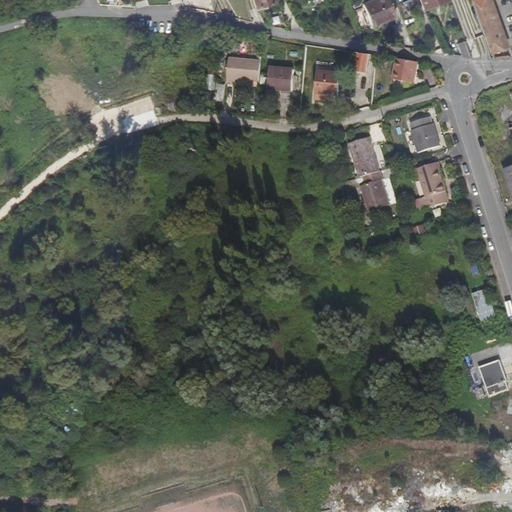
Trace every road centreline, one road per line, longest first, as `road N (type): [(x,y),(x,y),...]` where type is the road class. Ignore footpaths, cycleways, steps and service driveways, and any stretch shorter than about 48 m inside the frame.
road 1 (residential): [(0,215),(79,150),(124,128),(197,120),(314,128),(446,93),(464,79)]
road 2 (residential): [(464,79),(424,55),(175,14),(77,12),(0,30)]
road 3 (residential): [(464,79),(465,120),(511,271)]
